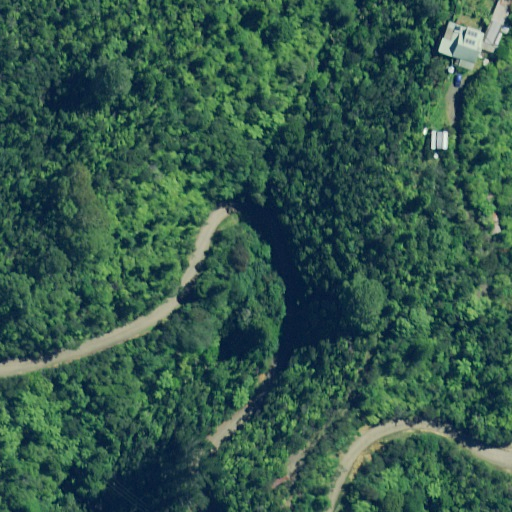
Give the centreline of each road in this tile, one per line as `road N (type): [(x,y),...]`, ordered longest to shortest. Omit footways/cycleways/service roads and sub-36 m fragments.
road 1 (unclassified): [(210,511),(208,461),(296,334),(300,302),(289,257),(261,208),(240,203),(222,218),(173,306),(0,375)]
road 2 (unclassified): [(511,460),(480,459),(442,428),(390,422),(359,438),(342,464),(330,511)]
